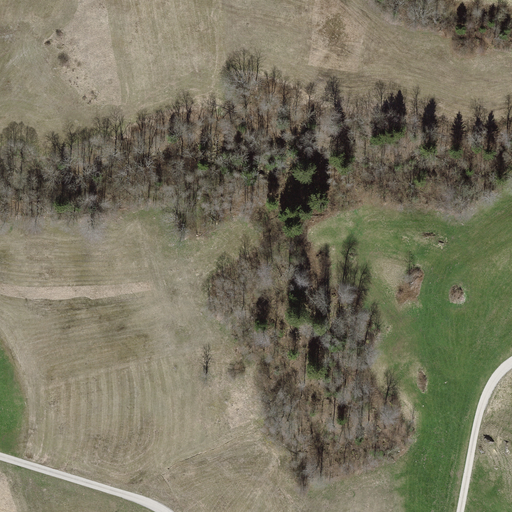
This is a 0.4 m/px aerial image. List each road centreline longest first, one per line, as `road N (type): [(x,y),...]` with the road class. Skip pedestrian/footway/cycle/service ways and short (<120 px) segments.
road 1 (track): [(0,459),(155,511)]
road 2 (track): [(461,511),(476,428),(497,378),(511,372)]
